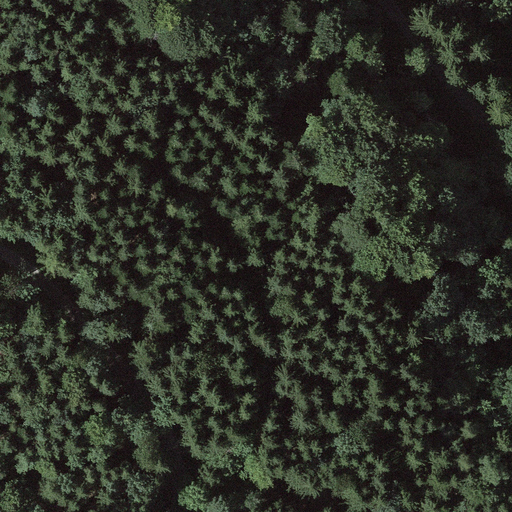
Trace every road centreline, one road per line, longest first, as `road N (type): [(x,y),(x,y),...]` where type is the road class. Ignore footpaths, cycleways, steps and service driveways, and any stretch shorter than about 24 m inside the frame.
road 1 (track): [(0,248),(143,392),(170,436),(177,511)]
road 2 (track): [(383,0),(511,158)]
